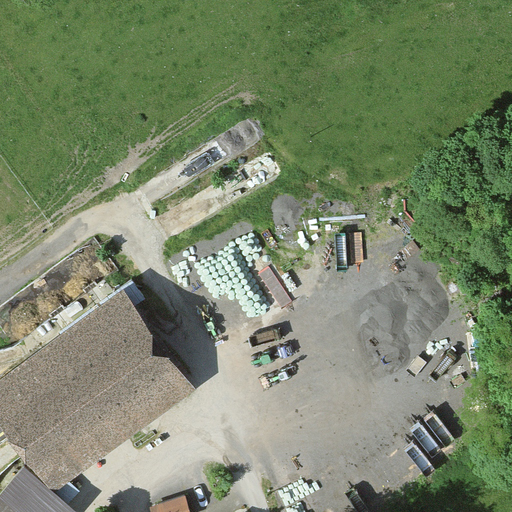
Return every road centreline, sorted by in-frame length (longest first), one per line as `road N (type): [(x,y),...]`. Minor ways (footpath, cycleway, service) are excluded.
road 1 (track): [(0,289),(88,226),(119,224),(147,251)]
road 2 (track): [(222,420),(113,511)]
